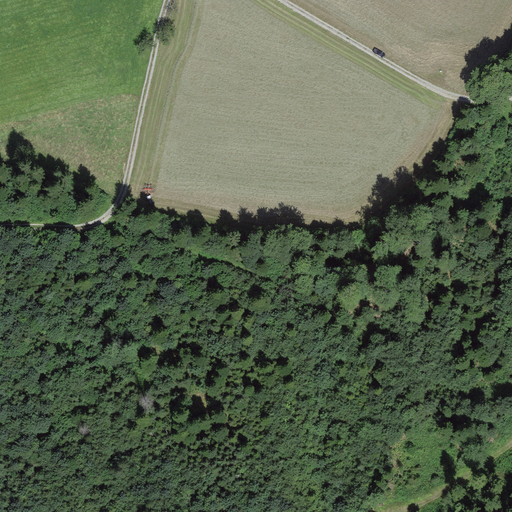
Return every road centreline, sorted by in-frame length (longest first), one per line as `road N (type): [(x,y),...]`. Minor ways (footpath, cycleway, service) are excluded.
road 1 (track): [(511,110),(469,204),(391,270),(254,263),(97,221)]
road 2 (track): [(280,0),(448,94),(511,99)]
road 3 (track): [(169,0),(123,197),(97,221)]
road 4 (track): [(77,226),(101,262),(83,312),(64,334),(0,364)]
